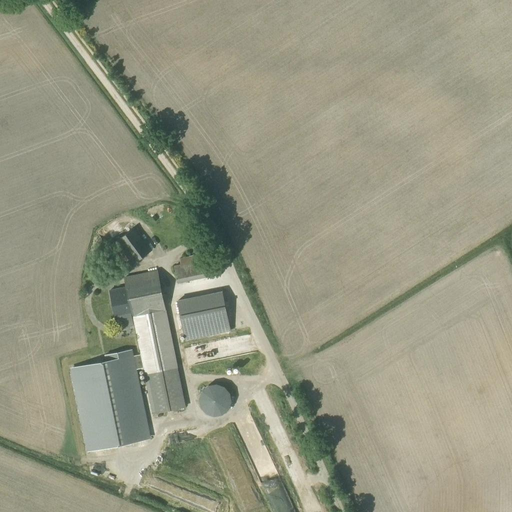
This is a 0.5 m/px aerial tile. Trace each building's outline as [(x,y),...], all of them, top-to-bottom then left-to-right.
[(120,272),(152,250),(136,226),(104,249),(120,272)] [(178,283),(186,282),(182,265),(174,267),(178,283)] [(165,309),(157,271),(125,278),(127,287),(110,291),(116,319),(133,316),(141,355),(143,368),(153,414),(186,408),(166,309),(165,309)] [(186,340),(230,332),(222,292),(178,301),(186,340)] [(147,439),(134,370),(143,368),(141,355),(131,357),(130,351),(102,356),(103,362),(72,369),(88,451),(147,439)] [(231,377),(238,375),(237,368),(229,369),(231,377)] [(200,398),(200,400),(200,403),(201,405),(202,407),(203,410),(205,411),(207,413),(209,414),(212,415),(214,415),(217,415),(219,415),(221,414),(224,413),(226,411),(227,409),(229,407),(230,405),(230,403),(230,400),(230,398),(229,395),(228,393),(227,391),(225,389),(223,387),(220,386),(218,385),(215,385),(213,385),(210,386),(208,387),(206,389),(204,391),(202,393),(201,395),(200,398)]
